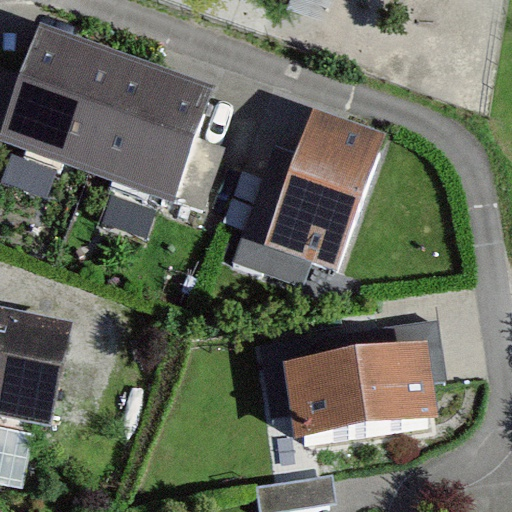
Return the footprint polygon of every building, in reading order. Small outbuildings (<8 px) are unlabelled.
[(221,101),(65,42),(24,151),(216,223),(244,149),(208,135),(221,101)] [(401,154),(334,131),(289,260),(355,283),(401,154)] [(76,338),(0,322),(0,423),(56,434),(76,338)] [(447,350),(308,372),(320,447),(459,425),(447,350)] [(263,428),(297,425),(294,375),(260,377),(263,428)]
